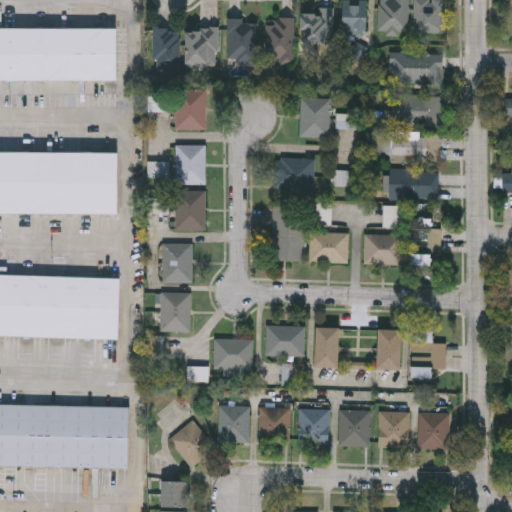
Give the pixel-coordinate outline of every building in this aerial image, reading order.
[(342,36),(342,0),(366,0),(366,36),(342,36)] [(410,0),(410,34),(380,34),(379,0),(410,0)] [(444,0),(444,33),(415,33),(415,0),(444,0)] [(334,8),(334,49),(301,49),(301,13),(317,13),(317,8),(334,8)] [(295,18),(295,62),(268,62),(268,18),(295,18)] [(258,61),(228,60),(229,19),(259,20),(258,61)] [(0,28),(114,28),(114,80),(0,80),(0,28)] [(154,28),(180,28),(180,71),(154,71),(154,28)] [(219,28),(219,66),(185,66),(185,28),(219,28)] [(389,53),(444,53),(443,83),(389,83),(389,53)] [(206,129),(177,129),(177,89),(206,89),(206,129)] [(442,125),(392,125),(392,94),(442,95),(442,125)] [(501,97),(511,97),(511,116),(501,116),(501,97)] [(330,98),(330,137),(300,137),(301,98),(330,98)] [(358,114),(358,128),(337,128),(337,114),(358,114)] [(441,133),(441,163),(391,163),(391,133),(441,133)] [(205,185),(175,185),(175,144),(205,144),(205,185)] [(115,213),(0,212),(0,151),(115,151),(115,213)] [(315,158),(314,192),(274,192),(275,158),(315,158)] [(511,192),(501,192),(501,173),(511,173),(511,167),(511,192)] [(388,170),(439,170),(439,199),(388,199),(388,170)] [(205,230),(175,230),(175,191),(205,191),(205,230)] [(315,225),(315,203),(331,203),(331,225),(315,225)] [(402,227),(383,227),(383,206),(402,206),(402,227)] [(302,207),(302,262),(273,262),(273,207),(302,207)] [(441,229),(441,254),(431,254),(430,266),(410,266),(412,213),(430,213),(430,228),(441,229)] [(310,263),(310,233),(348,233),(348,263),(310,263)] [(402,265),(364,265),(364,234),(402,234),(402,265)] [(193,244),(193,283),(163,283),(163,244),(193,244)] [(501,269),(511,269),(511,305),(501,305),(501,269)] [(115,338),(0,335),(0,274),(117,277),(115,338)] [(191,293),(191,332),(161,332),(161,293),(191,293)] [(304,326),(304,356),(265,356),(265,326),(304,326)] [(337,368),(313,368),(313,329),(337,329),(337,368)] [(399,331),(399,370),(375,370),(375,331),(399,331)] [(446,344),(446,370),(412,370),(412,332),(432,332),(432,344),(446,344)] [(213,369),(213,339),(252,339),(252,369),(213,369)] [(0,403),(128,406),(127,467),(0,464),(0,403)] [(221,406),(250,406),(250,442),(221,442),(221,406)] [(290,442),(259,442),(259,407),(290,407),(290,442)] [(298,445),(298,409),(329,409),(329,445),(298,445)] [(339,411),(370,411),(370,446),(339,446),(339,411)] [(408,448),(378,448),(378,412),(408,412),(408,448)] [(449,450),(418,450),(418,413),(449,413),(449,450)] [(192,466),(171,438),(195,420),(216,448),(192,466)] [(189,480),(189,505),(164,505),(164,480),(189,480)]
